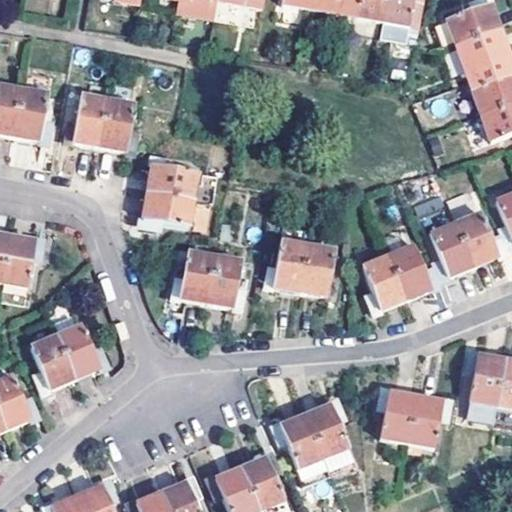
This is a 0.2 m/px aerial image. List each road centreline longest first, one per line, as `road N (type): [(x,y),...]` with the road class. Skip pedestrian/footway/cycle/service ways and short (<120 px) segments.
road 1 (residential): [(511,304),(378,351),(152,372)]
road 2 (residential): [(152,372),(89,211),(0,188)]
road 3 (residential): [(0,497),(152,372)]
